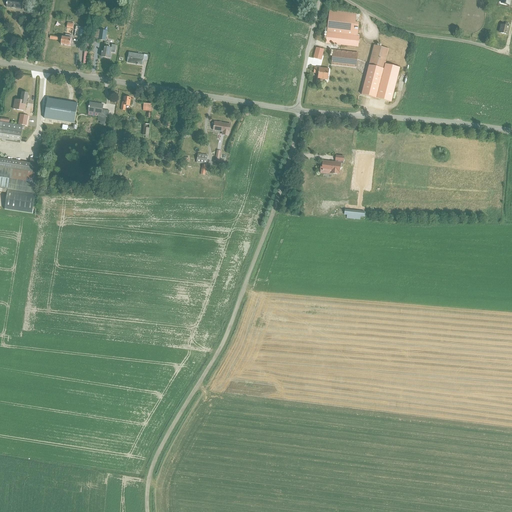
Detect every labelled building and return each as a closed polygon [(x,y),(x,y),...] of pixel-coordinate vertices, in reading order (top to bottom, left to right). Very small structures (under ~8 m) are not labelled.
[(7,0),(7,7),(22,10),(24,0),(7,0)] [(356,14),(329,11),(327,33),(357,36),(359,24),(355,23),(356,14)] [(508,30),(511,14),(508,14),(506,24),(505,26),(501,25),(500,29),(501,30),(501,33),(506,34),(507,31),(508,30)] [(99,40),(106,41),(107,31),(100,30),(99,40)] [(327,33),(326,43),(358,47),(359,37),(357,36),(327,33)] [(70,46),(72,36),(66,35),(65,38),(62,37),(61,44),(70,46)] [(102,52),(101,57),(110,58),(111,53),(115,54),(116,46),(112,45),(112,49),(105,48),(104,53),(102,52)] [(374,45),(361,95),(391,102),(400,68),(385,64),(389,49),(374,45)] [(316,48),(313,58),(321,60),(324,50),(316,48)] [(356,68),(358,53),(333,50),(331,65),(356,68)] [(127,63),(142,65),(144,56),(129,53),(127,63)] [(318,79),(328,80),(329,69),(314,68),(314,73),(318,74),(318,79)] [(21,101),(15,100),(13,109),(25,111),(23,111),(23,109),(25,110),(28,94),(22,93),(21,101)] [(122,102),(121,110),(125,111),(126,106),(130,106),(131,98),(130,98),(130,97),(128,97),(127,97),(124,97),(124,102),(122,102)] [(48,99),(44,119),(74,124),(78,104),(48,99)] [(96,116),(104,118),(105,112),(102,111),(103,105),(90,103),(89,107),(89,108),(88,115),(96,117),(96,116)] [(27,126),(29,116),(20,114),(18,124),(27,126)] [(0,122),(0,138),(21,141),(23,126),(0,122)] [(229,133),(230,125),(215,122),(213,130),(223,132),(222,135),(228,136),(229,133)] [(327,139),(326,147),(345,149),(345,150),(346,141),(327,139)] [(198,154),(196,163),(206,164),(208,156),(198,154)] [(321,165),(321,170),(321,171),(321,173),(330,174),(339,174),(339,173),(340,164),(341,161),(343,161),(344,157),(336,156),(335,161),(336,161),(336,163),(323,162),(323,166),(321,165)] [(36,191),(40,159),(30,158),(29,164),(0,159),(0,188),(8,190),(5,210),(32,214),(36,191)]
